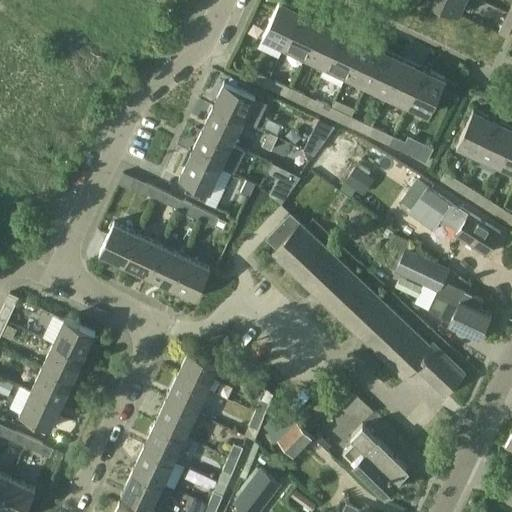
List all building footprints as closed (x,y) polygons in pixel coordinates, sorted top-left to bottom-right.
[(425,0),(457,15),(464,0),(425,0)] [(283,47),(300,11),(279,1),(262,37),(283,47)] [(300,11),(283,47),(304,56),(321,20),(300,11)] [(497,33),(506,38),(511,24),(511,21),(504,18),(497,33)] [(321,20),(304,56),(324,66),(341,30),(321,20)] [(345,76),(362,40),(341,30),(324,66),(345,76)] [(362,40),(345,76),(366,85),(383,49),(362,40)] [(383,49),(366,85),(386,95),(403,59),(383,49)] [(403,59),(386,95),(407,105),(424,69),(403,59)] [(248,68),(244,77),(259,84),(263,75),(248,68)] [(424,69),(407,105),(428,115),(445,79),(424,69)] [(438,93),(455,101),(462,86),(445,79),(438,93)] [(285,96),(289,88),(274,81),(270,89),(285,96)] [(211,107),(243,121),(255,97),(223,82),(211,107)] [(304,95),(289,88),(285,96),(300,103),(304,95)] [(326,116),(330,107),(316,100),(312,109),(326,116)] [(243,121),(211,107),(201,130),(232,145),(243,121)] [(345,114),(330,107),(326,116),(341,123),(345,114)] [(477,155),(494,119),(472,109),(456,145),(477,155)] [(367,135),(371,126),(356,119),(352,128),(367,135)] [(511,127),(494,119),(477,155),(497,165),(511,133),(511,127)] [(386,133),(371,126),(367,135),(382,142),(386,133)] [(201,130),(189,155),(221,169),(232,174),(243,150),(232,145),(201,130)] [(276,137),(268,133),(261,147),(270,151),(276,137)] [(511,133),(497,165),(511,171),(511,133)] [(322,142),(310,137),(304,150),(313,154),(322,142)] [(398,139),(394,147),(409,154),(413,146),(398,139)] [(221,169),(189,155),(178,177),(210,192),(221,169)] [(268,173),(277,177),(293,185),(296,182),(295,181),(298,176),(272,164),(268,173)] [(369,177),(354,167),(343,183),(357,193),(369,177)] [(445,172),(440,180),(454,189),(459,181),(445,172)] [(265,189),(246,180),(240,193),(259,202),(265,189)] [(154,198),(158,189),(145,183),(141,192),(154,198)] [(427,187),(408,213),(433,230),(440,220),(457,231),(455,234),(486,254),(500,232),(469,212),(469,213),(459,207),(458,209),(451,204),(427,187)] [(479,204),(484,196),(470,187),(464,195),(479,204)] [(158,189),(154,198),(168,204),(171,195),(158,189)] [(484,196),(479,204),(493,213),(498,205),(484,196)] [(188,214),(201,220),(205,211),(192,205),(188,214)] [(205,211),(201,220),(214,226),(218,217),(205,211)] [(503,220),(511,225),(511,214),(508,212),(503,220)] [(290,214),(267,238),(277,248),(272,253),(402,376),(413,365),(443,393),(463,372),(432,343),(429,345),(307,230),(290,214)] [(123,264),(138,233),(113,221),(99,253),(123,264)] [(147,275),(161,244),(138,233),(123,264),(147,275)] [(161,244),(147,275),(170,287),(185,255),(161,244)] [(404,251),(395,271),(438,290),(447,270),(405,251),(404,251)] [(185,255),(170,287),(195,298),(209,266),(185,255)] [(444,305),(439,315),(450,320),(449,321),(478,335),(483,326),(486,328),(490,318),(487,316),(489,314),(479,309),(483,300),(465,291),(460,300),(449,295),(444,305)] [(0,309),(0,318),(6,321),(12,308),(3,304),(0,309)] [(62,318),(51,342),(83,357),(94,333),(62,318)] [(40,366),(72,381),(83,357),(51,342),(40,366)] [(175,375),(207,390),(218,365),(187,351),(175,375)] [(40,366),(29,389),(60,404),(72,381),(40,366)] [(175,375),(164,398),(196,413),(207,390),(175,375)] [(0,376),(0,391),(7,394),(13,382),(0,376)] [(60,404),(29,389),(17,413),(49,429),(60,404)] [(339,408),(324,393),(317,400),(332,415),(339,408)] [(164,398),(154,422),(185,437),(196,413),(164,398)] [(268,402),(259,398),(254,412),(262,415),(268,402)] [(262,415),(254,412),(248,425),(257,429),(262,415)] [(295,421),(277,439),(292,454),(310,436),(295,421)] [(142,446),(174,460),(185,437),(154,422),(142,446)] [(354,440),(342,452),(354,463),(353,463),(384,493),(396,480),(395,480),(407,468),(377,439),(361,425),(350,437),(354,440)] [(23,446),(27,438),(14,431),(9,440),(23,446)] [(27,438),(23,446),(36,453),(40,444),(27,438)] [(227,458),(236,462),(241,448),(233,444),(227,458)] [(142,446),(131,469),(163,484),(174,460),(142,446)] [(236,462),(227,458),(221,471),(230,475),(236,462)] [(259,467),(233,502),(246,511),(259,511),(281,483),(259,467)] [(163,484),(131,469),(120,493),(151,508),(163,484)] [(0,496),(9,477),(0,472),(0,496)] [(0,496),(0,510),(4,511),(23,511),(35,489),(9,477),(0,496)] [(311,511),(317,503),(297,487),(291,495),(311,511)] [(206,506),(215,510),(221,496),(212,492),(206,506)] [(138,511),(118,503),(113,511),(138,511)]
